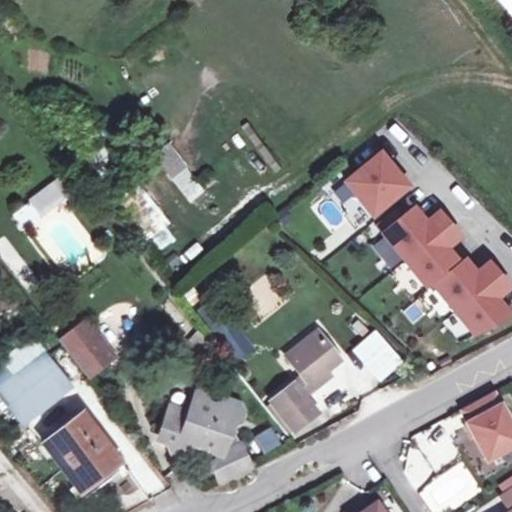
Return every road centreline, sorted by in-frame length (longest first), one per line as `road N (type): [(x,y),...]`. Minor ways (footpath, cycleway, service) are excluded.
road 1 (residential): [(511,353),(196,511)]
road 2 (unknown): [(232,214),(268,200),(388,102),(450,88),(511,101)]
